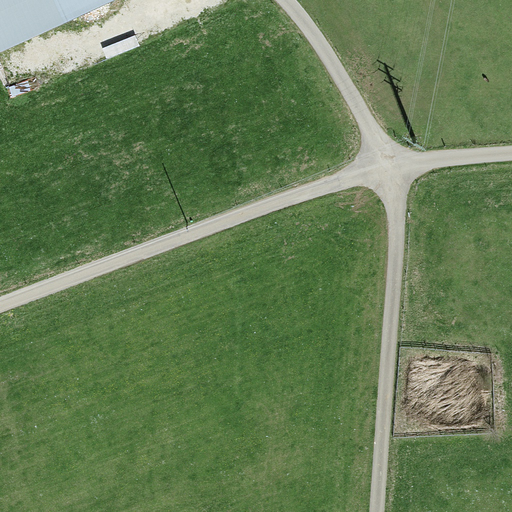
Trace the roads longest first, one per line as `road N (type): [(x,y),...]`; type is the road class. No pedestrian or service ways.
road 1 (track): [(389,170),(0,307)]
road 2 (track): [(389,170),(399,234),(378,511)]
road 3 (track): [(283,0),(332,59),(389,170)]
road 4 (unclassified): [(511,157),(389,170)]
